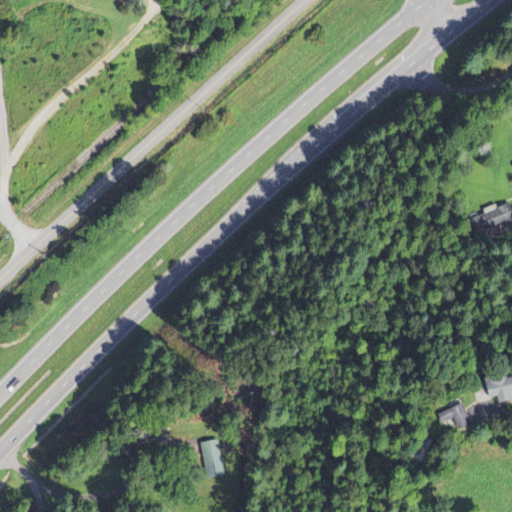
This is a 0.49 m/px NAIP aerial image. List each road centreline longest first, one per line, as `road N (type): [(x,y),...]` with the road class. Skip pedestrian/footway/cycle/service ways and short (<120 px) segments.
road 1 (trunk): [(0,452),(318,141),(489,0)]
road 2 (trunk): [(424,0),(292,112),(0,393)]
road 3 (tertiary): [(0,283),(304,0),(450,30)]
